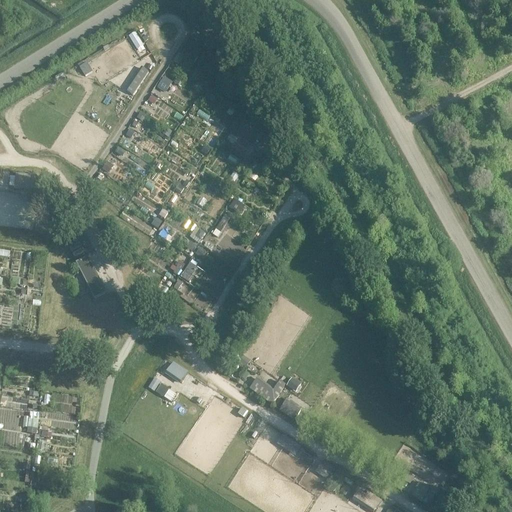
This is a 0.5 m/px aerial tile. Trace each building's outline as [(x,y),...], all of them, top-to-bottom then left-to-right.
[(135,33),(129,36),(137,49),(143,45),(135,33)] [(143,68),(127,92),(133,96),(149,72),(143,68)] [(34,176),(16,174),(14,189),(20,189),(21,185),(33,186),(34,176)] [(106,295),(87,259),(77,265),(96,300),(106,295)] [(164,374),(179,384),(187,373),(172,363),(164,374)] [(256,381),(250,390),(272,406),(279,396),(278,396),(284,387),(280,384),(272,393),(256,381)] [(286,401),(280,410),(295,420),(301,411),(286,401)] [(333,467),(323,461),(315,472),(325,479),(333,467)] [(419,485),(411,496),(421,503),(429,492),(419,485)] [(360,505),(371,511),(372,511),(380,500),(368,492),(360,505)]
